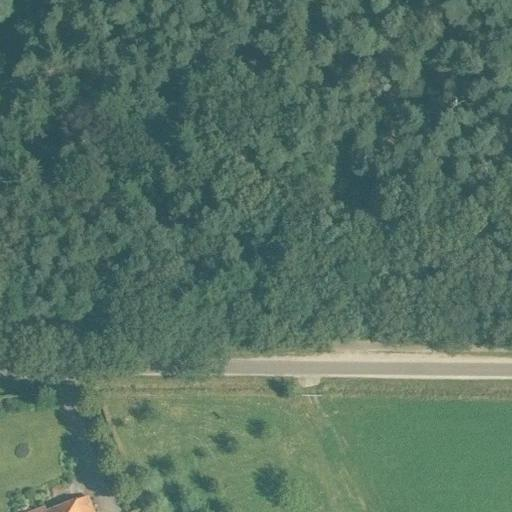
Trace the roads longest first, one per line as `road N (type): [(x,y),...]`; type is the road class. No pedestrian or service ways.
road 1 (unclassified): [(0,372),(511,370)]
road 2 (track): [(299,368),(362,511)]
